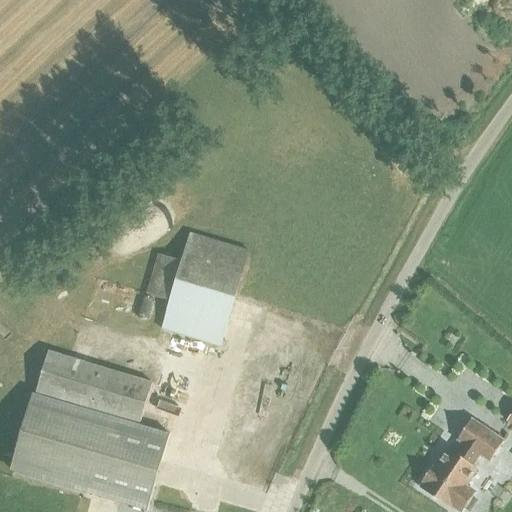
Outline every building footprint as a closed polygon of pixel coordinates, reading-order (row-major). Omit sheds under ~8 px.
[(220,345),(248,249),(190,232),(182,260),(159,253),(147,293),(170,300),(162,327),(220,345)] [(36,392),(140,423),(153,382),(49,350),(36,392)] [(140,423),(36,392),(13,470),(147,509),(170,433),(139,424),(140,423)] [(436,467),(422,488),(424,489),(422,491),(451,509),(452,507),(458,511),(463,511),(476,493),(466,487),(477,469),(472,466),(479,455),(490,463),(504,442),(473,422),(459,442),(464,446),(457,456),(449,451),(438,468),(436,467)] [(511,511),(511,504),(491,491),(478,511),(479,511),(511,511)]
